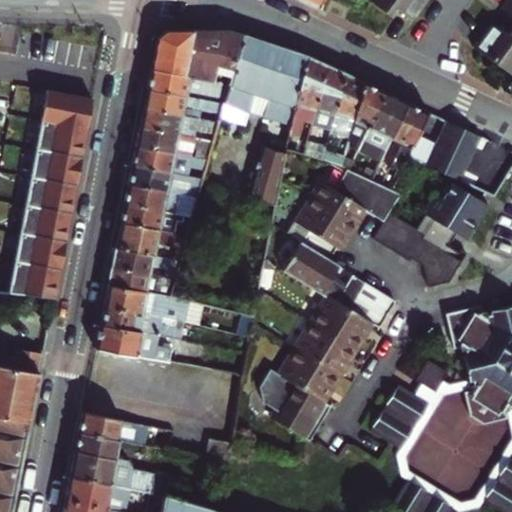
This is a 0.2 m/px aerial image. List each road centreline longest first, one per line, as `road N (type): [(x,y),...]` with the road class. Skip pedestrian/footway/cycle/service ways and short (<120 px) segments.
road 1 (residential): [(40,511),(144,0)]
road 2 (residential): [(169,0),(250,9),(411,78)]
